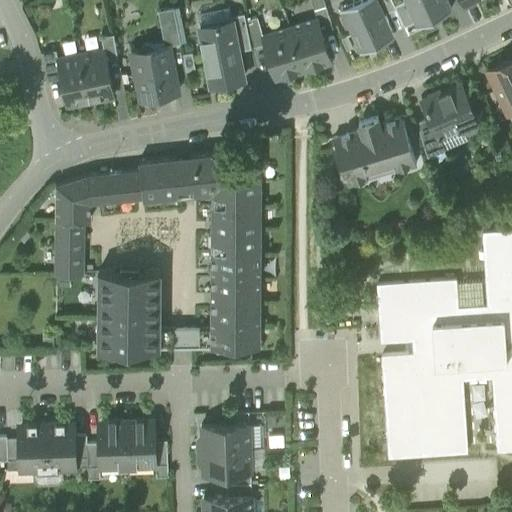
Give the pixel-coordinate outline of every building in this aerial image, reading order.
[(311,0),(317,18),(321,31),(332,28),(323,0),(311,0)] [(356,8),(352,0),(340,6),(343,13),(356,8)] [(352,0),(356,8),(343,13),(360,50),(382,40),(380,34),(392,29),(385,12),(379,0),(352,0)] [(392,0),(379,0),(385,12),(396,7),(394,4),(392,0)] [(415,21),(405,0),(401,0),(394,4),(396,7),(404,25),(415,21)] [(429,19),(440,14),(451,9),(447,0),(405,0),(415,21),(416,24),(429,19)] [(158,10),(165,45),(169,45),(181,42),(174,7),(158,10)] [(229,15),(230,19),(232,19),(238,50),(251,47),(244,12),(229,15)] [(440,14),(429,19),(431,23),(442,19),(440,14)] [(254,46),(265,43),(263,35),(257,16),(246,20),(254,46)] [(290,26),(303,69),(330,61),(321,31),(317,18),(290,26)] [(243,78),(238,50),(232,19),(230,19),(200,25),(212,84),(243,78)] [(265,43),(276,77),(303,69),(290,26),(263,35),(265,43)] [(380,34),(382,40),(395,34),(392,29),(380,34)] [(105,48),(107,59),(118,57),(114,33),(101,35),(104,48),(105,48)] [(134,64),(141,99),(178,91),(169,45),(165,45),(152,48),(148,45),(142,46),(139,51),(135,51),(131,52),(134,64)] [(104,48),(81,53),(90,100),(114,95),(107,59),(105,48),(104,48)] [(43,51),(49,80),(61,77),(57,58),(58,58),(56,49),(43,51)] [(67,105),(90,100),(81,53),(58,58),(57,58),(61,77),(67,105)] [(511,58),(488,70),(508,113),(509,113),(508,111),(511,108),(511,58)] [(466,140),(460,126),(462,125),(468,127),(475,124),(477,119),(461,82),(422,99),(430,116),(439,137),(440,137),(445,149),(466,140)] [(343,169),(347,184),(373,176),(370,168),(388,163),(390,171),(416,163),(402,117),(380,124),(378,116),(358,122),(361,130),(357,130),(365,155),(356,158),(358,164),(343,169)] [(417,122),(427,157),(445,149),(440,137),(439,137),(430,116),(417,122)] [(333,138),(343,169),(358,164),(356,158),(365,155),(357,130),(333,138)] [(261,148),(212,154),(212,191),(212,326),(212,346),(260,345),(261,148)] [(212,154),(192,156),(193,193),(212,191),(212,154)] [(192,156),(178,157),(179,194),(193,193),(192,156)] [(57,186),(56,219),(85,220),(90,220),(90,201),(143,196),(143,198),(179,194),(178,157),(139,162),(139,164),(140,169),(139,169),(88,174),(57,184),(57,186)] [(370,168),(373,176),(390,171),(388,163),(370,168)] [(84,274),(85,220),(56,219),(55,274),(84,274)] [(377,282),(381,341),(413,339),(413,352),(382,354),(388,456),(468,451),(463,379),(492,377),(497,450),(511,449),(511,228),(483,230),(487,304),(458,306),(456,277),(377,282)] [(98,347),(160,346),(160,327),(160,270),(99,272),(98,347)] [(160,346),(212,346),(212,326),(160,327),(160,346)] [(224,412),(225,424),(249,423),(249,411),(224,412)] [(154,418),(126,419),(128,465),(156,464),(155,440),(154,418)] [(100,466),(128,465),(126,419),(98,420),(99,442),(100,466)] [(74,421),(46,422),(48,468),(61,467),(76,467),(74,435),(74,421)] [(34,468),(48,468),(46,422),(18,423),(18,437),(20,469),(34,468)] [(201,424),(202,448),(250,447),(249,425),(249,423),(225,424),(201,424)] [(263,424),(249,425),(250,447),(263,446),(263,424)] [(76,467),(88,466),(87,442),(86,434),(74,435),(76,467)] [(18,437),(7,437),(7,459),(8,469),(20,469),(18,437)] [(156,464),(156,476),(168,476),(167,440),(155,440),(156,464)] [(99,442),(87,442),(88,466),(88,478),(100,478),(100,466),(99,442)] [(250,447),(251,469),(264,468),(263,446),(250,447)] [(251,469),(250,447),(202,448),(203,472),(226,472),(251,471),(251,469)] [(61,467),(48,468),(48,482),(58,482),(61,478),(61,467)] [(39,482),(48,482),(48,468),(34,468),(35,478),(39,482)] [(226,472),(227,484),(251,483),(251,471),(226,472)] [(251,495),(251,483),(227,484),(227,496),(251,495)] [(203,496),(203,511),(252,511),(252,498),(251,495),(227,496),(203,496)] [(264,511),(265,498),(252,498),(252,511),(264,511)]
